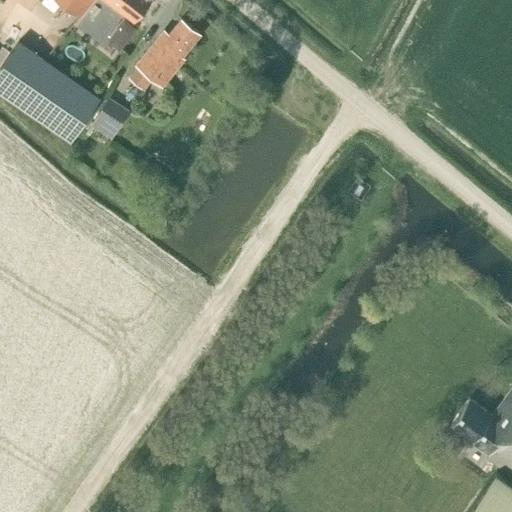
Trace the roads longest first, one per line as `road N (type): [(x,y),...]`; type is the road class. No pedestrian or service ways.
road 1 (unclassified): [(511,228),(238,0)]
road 2 (track): [(368,108),(431,0)]
